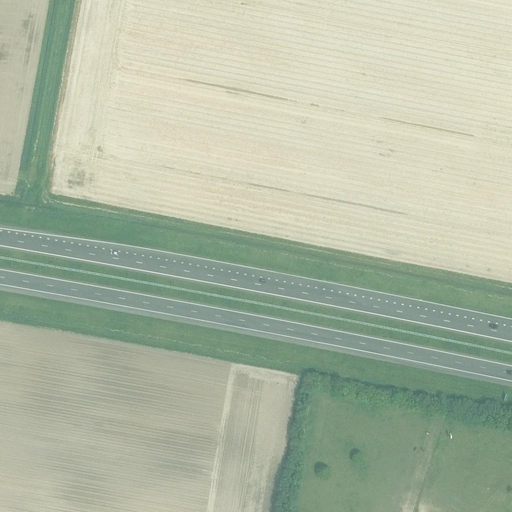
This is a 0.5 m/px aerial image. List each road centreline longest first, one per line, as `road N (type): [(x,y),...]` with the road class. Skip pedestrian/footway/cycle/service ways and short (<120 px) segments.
road 1 (motorway): [(0,277),(511,373)]
road 2 (motorway): [(511,331),(0,239)]
road 3 (unclassified): [(28,202),(65,0)]
